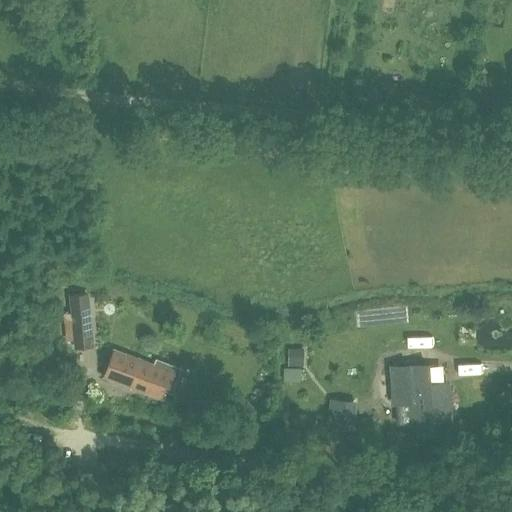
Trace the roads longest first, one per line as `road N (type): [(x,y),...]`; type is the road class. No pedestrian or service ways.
road 1 (track): [(0,415),(302,471),(511,488)]
road 2 (track): [(0,89),(511,133)]
